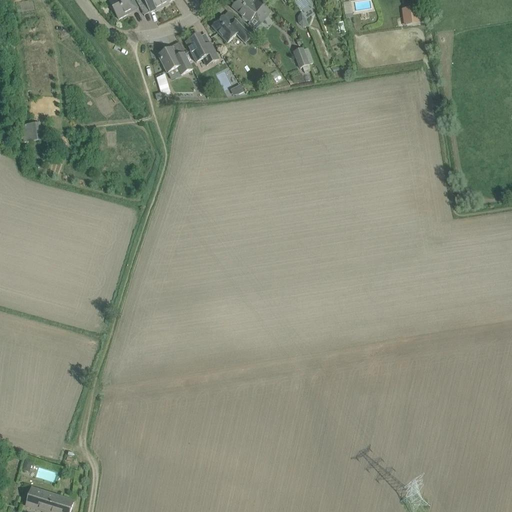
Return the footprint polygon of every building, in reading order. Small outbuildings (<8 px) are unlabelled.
[(138,9),(133,1),(132,0),(110,0),(108,1),(110,6),(110,7),(112,10),(113,10),(118,20),(128,15),(138,9)] [(157,0),(135,0),(140,8),(145,5),(150,13),(155,10),(156,12),(162,8),(157,0)] [(157,0),(162,8),(169,5),(168,3),(173,0),(157,0)] [(253,6),(245,0),(238,0),(232,8),(242,17),(242,19),(246,22),(248,22),(250,23),(254,19),(261,25),(271,13),(257,1),(253,6)] [(408,26),(421,25),(419,12),(407,13),(408,26)] [(231,25),(224,17),(212,28),(227,44),(236,36),(245,44),(252,38),(236,21),(231,25)] [(205,47),(200,38),(199,37),(197,38),(196,37),(190,40),(191,41),(186,43),(196,64),(203,60),(207,67),(219,60),(210,44),(205,47)] [(185,54),(177,58),(172,49),(167,52),(158,57),(163,66),(163,68),(164,70),(166,71),(167,74),(178,69),(181,76),(193,70),(185,54)] [(311,72),(303,49),(294,53),(300,70),(303,69),(305,74),(311,72)] [(163,95),(173,93),(168,75),(158,78),(163,95)] [(43,142),(41,124),(22,126),(24,143),(43,142)] [(32,462),(25,459),(22,470),(29,472),(32,462)] [(70,511),(73,503),(64,500),(32,490),(26,507),(42,511),(70,511)]
